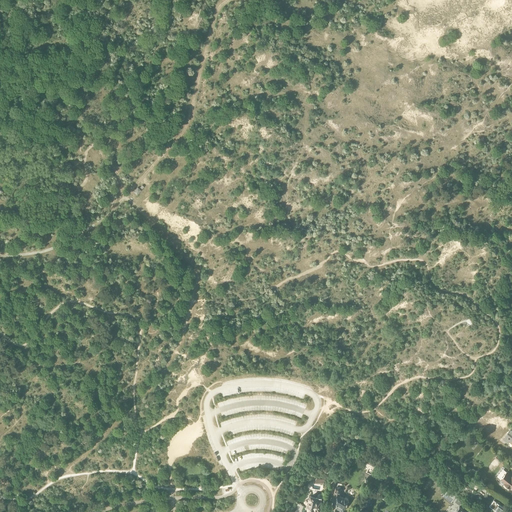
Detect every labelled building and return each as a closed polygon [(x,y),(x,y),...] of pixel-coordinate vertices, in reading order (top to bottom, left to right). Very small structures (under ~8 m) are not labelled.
[(511,429),(503,439),(508,443),(510,442),(511,443),(511,429)] [(376,463),(377,461),(366,456),(364,461),(373,466),(375,463),(376,463)] [(511,488),(511,476),(507,472),(501,480),(503,482),(503,483),(506,485),(506,484),(511,488)] [(341,489),(340,489),(340,488),(338,487),(337,488),(337,487),(336,487),(332,501),(334,501),(332,504),(338,507),(337,508),(342,511),(346,504),(347,505),(348,502),(349,500),(348,500),(348,499),(345,498),(344,498),(340,495),(341,489)] [(319,511),(322,498),(310,496),(309,499),(309,502),(306,502),(307,500),(300,497),(297,503),(304,506),(306,503),(309,504),(307,507),(308,510),(317,511),(319,511)] [(509,511),(494,500),(489,505),(495,510),(495,511),(494,510),(493,511),(509,511)]
